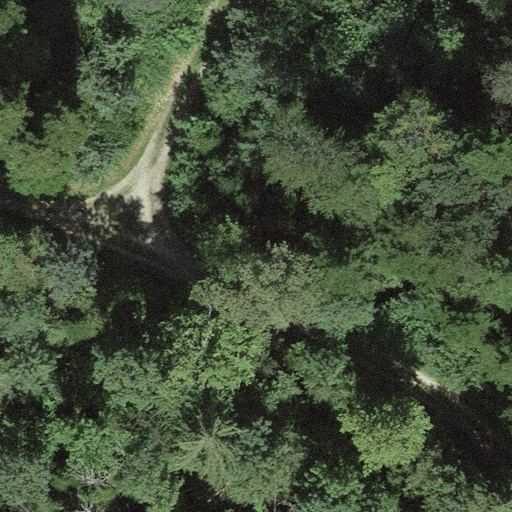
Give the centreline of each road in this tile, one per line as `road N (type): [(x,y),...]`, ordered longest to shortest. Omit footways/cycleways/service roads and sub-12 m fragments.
road 1 (track): [(223,0),(118,238),(345,334),(451,404),(511,472)]
road 2 (track): [(118,238),(0,187)]
